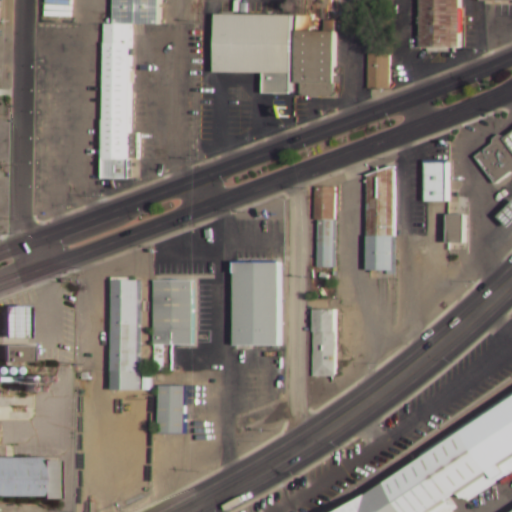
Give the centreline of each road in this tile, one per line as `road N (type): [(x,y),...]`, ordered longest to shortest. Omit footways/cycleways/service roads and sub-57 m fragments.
road 1 (primary): [(511,51),(0,252)]
road 2 (primary): [(0,287),(511,90)]
road 3 (tertiary): [(185,511),(366,403),(511,280)]
road 4 (residential): [(22,0),(19,229),(35,274)]
road 5 (residential): [(289,178),(296,199),(295,413),(307,444)]
